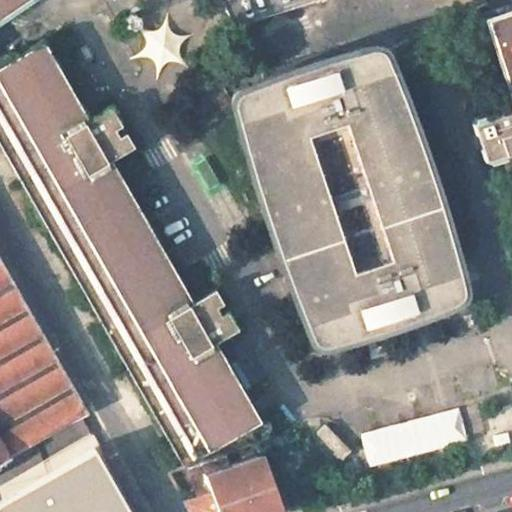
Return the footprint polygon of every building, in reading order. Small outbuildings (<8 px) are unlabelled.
[(0,0),(0,15),(22,0),(0,0)] [(511,11),(486,22),(495,49),(511,100),(511,110),(505,113),(500,110),(475,118),(472,124),(485,161),(490,164),(507,160),(509,154),(511,152),(511,11)] [(231,84),(304,343),(468,297),(395,38),(231,84)] [(0,147),(181,463),(221,441),(260,419),(214,340),(237,327),(214,287),(191,299),(124,183),(110,157),(132,145),(109,105),(87,118),(87,117),(77,101),(41,39),(15,54),(0,62),(0,147)] [(0,62),(15,54),(15,52),(14,51),(12,49),(9,48),(0,53),(0,62)] [(0,458),(78,415),(86,410),(0,259),(0,458)] [(458,408),(361,434),(370,466),(468,441),(458,408)] [(260,419),(221,441),(224,443),(226,444),(230,444),(241,438),(246,440),(252,440),(268,433),(260,419)] [(129,511),(89,438),(0,491),(0,511),(129,511)] [(276,511),(278,511),(259,453),(207,472),(211,487),(183,501),(189,511),(276,511)]
